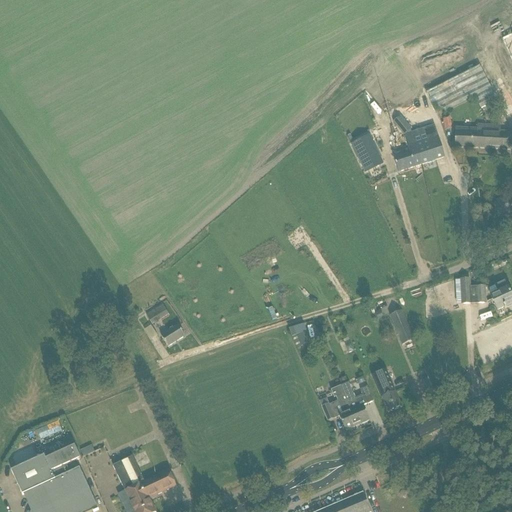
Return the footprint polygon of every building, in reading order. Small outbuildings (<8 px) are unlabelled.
[(378,0),(385,14),(395,9),(401,0),(412,0),(414,3),(419,0),(423,0),(424,0),(378,0)] [(401,79),(385,40),(357,52),(373,91),(401,79)] [(511,47),(497,55),(511,83),(511,47)] [(345,128),(370,117),(347,64),(351,62),(346,50),(316,63),(345,128)] [(383,112),(417,99),(413,88),(379,101),(383,112)] [(450,117),(442,118),(444,129),(452,128),(450,117)] [(406,125),(399,130),(403,136),(411,133),(410,130),(406,125)] [(456,128),(455,148),(510,150),(511,133),(499,132),(499,129),(491,129),(492,126),(478,125),(478,130),(456,128)] [(403,136),(409,152),(393,157),(398,173),(445,158),(434,126),(411,133),(403,136)] [(351,145),(361,165),(364,163),(365,161),(374,157),(379,155),(376,150),(370,136),(351,145)] [(344,182),(328,190),(331,196),(329,197),(338,214),(364,201),(356,184),(347,188),(344,182)] [(511,199),(497,201),(498,213),(511,211),(511,199)] [(291,207),(280,214),(289,227),(300,220),(291,207)] [(255,253),(241,262),(244,267),(250,277),(283,254),(281,250),(287,246),(283,240),(282,240),(278,234),(271,238),(272,240),(255,252),(254,252),(255,253)] [(461,280),(462,306),(470,305),(469,280),(461,280)] [(498,294),(491,297),(497,311),(504,308),(505,310),(511,306),(511,297),(505,282),(495,287),(498,294)] [(476,288),(477,304),(485,303),(484,287),(476,288)] [(146,316),(152,326),(168,316),(162,305),(146,316)] [(414,341),(401,312),(390,317),(402,346),(414,341)] [(161,337),(163,339),(168,348),(185,337),(178,326),(161,337)] [(288,330),(288,331),(291,338),(300,335),(297,327),(288,330)] [(382,363),(369,369),(388,413),(401,408),(399,401),(403,399),(400,391),(395,393),(382,363)] [(342,387),(348,384),(345,378),(339,381),(342,387)] [(342,387),(341,388),(343,394),(358,427),(370,421),(363,406),(374,402),(368,387),(360,390),(363,396),(356,399),(349,384),(348,384),(342,387)] [(338,402),(329,406),(335,419),(339,417),(339,418),(342,423),(346,432),(358,427),(343,394),(341,388),(331,392),(334,398),(336,398),(338,402)] [(335,419),(329,405),(321,408),(327,423),(335,419)] [(61,422),(37,429),(40,438),(63,432),(61,422)] [(26,494),(34,511),(82,511),(91,508),(93,511),(94,511),(99,510),(80,469),(70,473),(67,465),(81,459),(75,446),(46,460),(44,456),(11,471),(22,495),(26,494)] [(155,511),(149,499),(175,487),(168,472),(144,482),(132,458),(113,467),(134,511),(155,511)] [(321,511),(370,511),(363,494),(321,511)]
